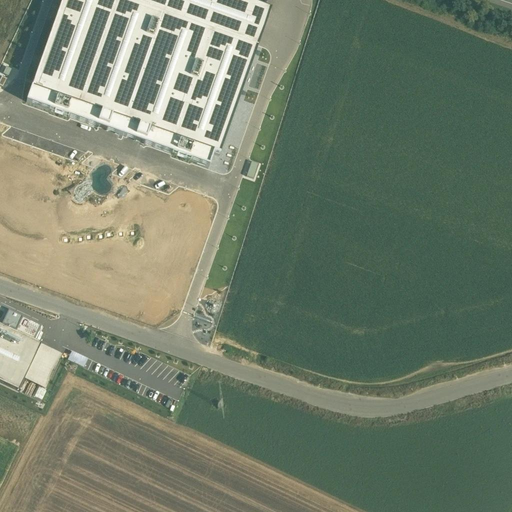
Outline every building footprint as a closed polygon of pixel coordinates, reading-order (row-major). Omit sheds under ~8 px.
[(0,0),(0,41),(0,42),(20,0),(0,0)] [(271,10),(269,9),(242,0),(61,0),(25,103),(43,109),(209,168),(210,167),(215,153),(220,155),(271,10)] [(251,163),(246,177),(253,180),(258,166),(251,163)] [(0,308),(0,326),(35,343),(42,329),(0,308)] [(24,380),(41,346),(35,343),(0,326),(0,383),(19,392),(24,380)] [(63,356),(41,346),(24,380),(46,391),(63,356)] [(176,356),(173,368),(190,373),(194,361),(176,356)]
